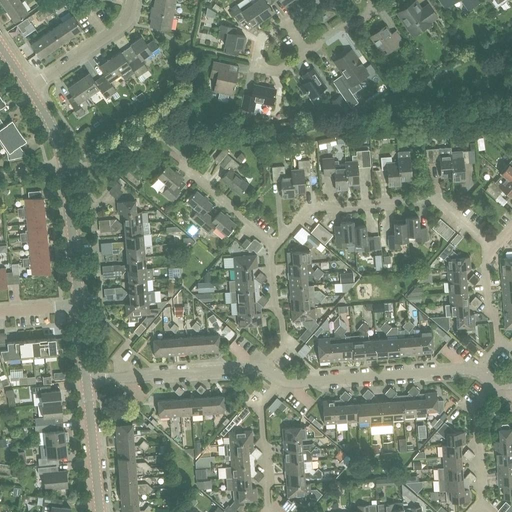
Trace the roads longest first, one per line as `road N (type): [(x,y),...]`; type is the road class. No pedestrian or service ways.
road 1 (residential): [(484,247),(435,199),(308,208),(274,247)]
road 2 (tertiary): [(79,305),(58,142),(29,89)]
road 3 (residential): [(281,380),(478,372)]
road 4 (residential): [(86,380),(264,370)]
road 5 (residential): [(29,89),(122,25),(132,0)]
road 6 (residential): [(281,380),(260,406),(267,509)]
road 7 (residential): [(478,372),(497,347),(484,247)]
road 8 (tertiary): [(99,511),(86,380)]
road 9 (residential): [(274,247),(283,344),(264,370)]
road 10 (residential): [(480,503),(473,406),(493,382)]
road 11 (residential): [(274,247),(180,161)]
